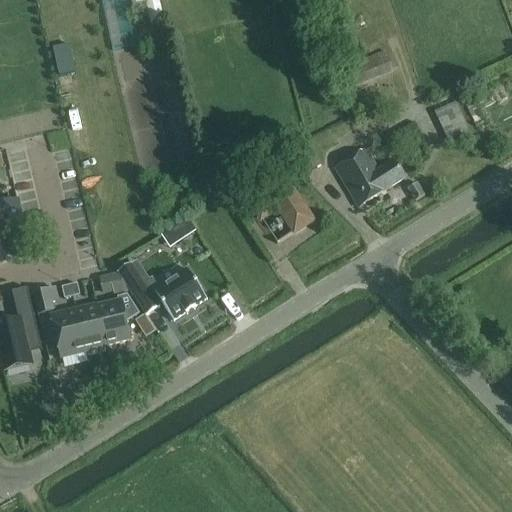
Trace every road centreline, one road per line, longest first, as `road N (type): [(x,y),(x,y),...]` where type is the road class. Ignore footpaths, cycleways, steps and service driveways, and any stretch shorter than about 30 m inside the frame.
road 1 (unclassified): [(4,488),(364,264)]
road 2 (unclassified): [(511,422),(364,264)]
road 3 (unclassified): [(364,264),(511,172)]
